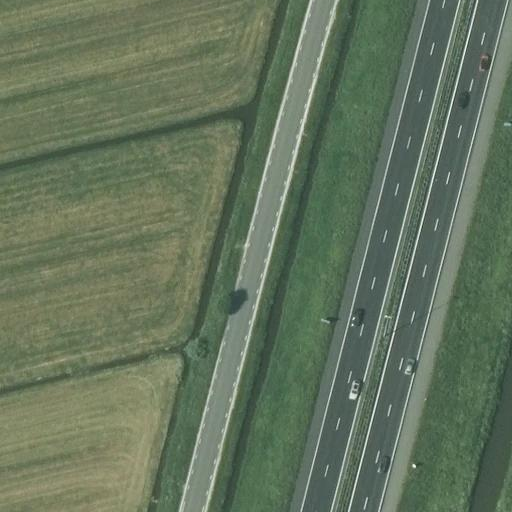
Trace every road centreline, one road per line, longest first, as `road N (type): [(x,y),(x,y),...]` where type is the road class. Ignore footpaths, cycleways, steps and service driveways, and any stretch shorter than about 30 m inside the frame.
road 1 (tertiary): [(331,0),(199,511)]
road 2 (motorway): [(362,511),(492,0)]
road 3 (motorway): [(444,0),(315,511)]
